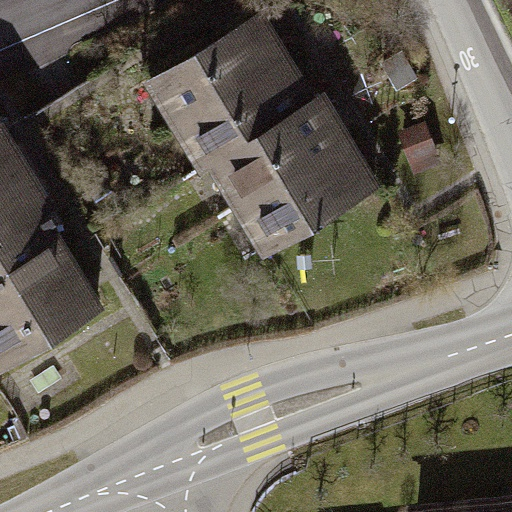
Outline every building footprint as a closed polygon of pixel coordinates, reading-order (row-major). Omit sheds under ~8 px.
[(172,118),(293,40),(269,2),(148,79),(172,118)] [(322,84),(293,40),(172,118),(200,162),(310,91),(322,84)] [(310,91),(200,162),(229,206),(339,136),(310,91)] [(0,178),(20,165),(0,133),(0,178)] [(339,136),(229,206),(259,252),(369,182),(339,136)] [(49,209),(20,165),(0,178),(0,240),(37,216),(49,209)] [(37,216),(0,240),(0,303),(66,261),(37,216)] [(66,261),(0,303),(0,368),(96,307),(66,261)]
